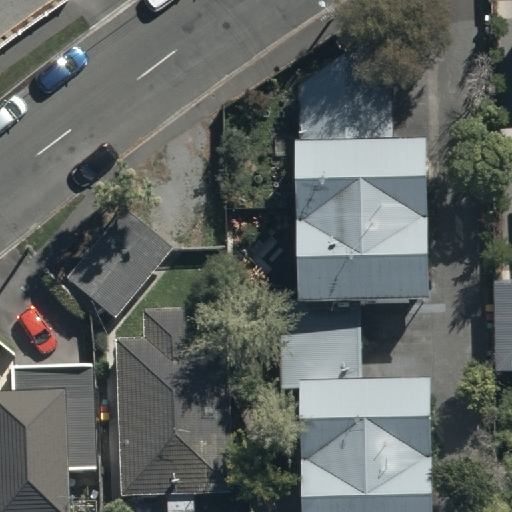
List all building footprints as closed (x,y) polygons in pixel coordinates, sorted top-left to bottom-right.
[(428,145),(294,145),(294,300),(280,300),(280,394),(306,394),(305,511),(431,511),(432,382),(361,382),(361,306),(428,306),(428,145)] [(116,320),(172,253),(124,212),(68,280),(116,320)] [(272,260),(230,259),(228,334),(271,335),(272,260)] [(511,284),(492,285),(494,374),(511,373),(511,284)] [(223,499),(222,339),(201,340),(201,313),(146,313),(146,340),(120,340),(121,498),(169,497),(168,511),(195,511),(196,499),(223,499)] [(98,475),(94,368),(15,371),(15,393),(0,393),(0,511),(68,511),(68,476),(98,475)]
